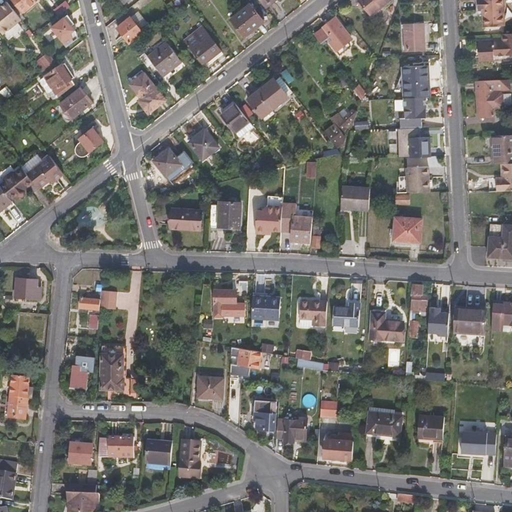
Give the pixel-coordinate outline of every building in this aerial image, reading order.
[(17,0),(26,11),(39,0),(17,0)] [(166,0),(163,2),(172,12),(176,9),(169,0),(166,0)] [(359,0),(371,15),(390,1),(389,0),(359,0)] [(480,0),(481,11),(484,12),(485,28),(506,27),(505,0),(480,0)] [(21,20),(7,2),(0,7),(0,31),(3,34),(21,20)] [(65,3),(55,11),(58,15),(68,7),(65,3)] [(232,20),(245,38),(265,22),(251,5),(232,20)] [(132,17),(141,29),(145,26),(145,25),(136,14),(132,17)] [(67,16),(53,28),(67,47),(78,39),(76,31),(71,26),(74,23),(67,16)] [(119,27),(130,41),(143,32),(144,34),(148,31),(145,26),(141,29),(132,17),(132,16),(119,27)] [(405,18),(408,52),(426,51),(423,17),(405,18)] [(333,20),(315,34),(322,43),(327,38),(342,55),(353,46),(351,43),(351,42),(333,20)] [(201,24),(185,36),(205,63),(222,50),(201,24)] [(480,44),(481,61),(495,60),(496,54),(498,53),(500,56),(504,56),(507,53),(508,53),(508,56),(511,55),(511,34),(503,35),(504,42),(480,44)] [(167,42),(148,56),(146,53),(140,57),(149,69),(155,65),(164,76),(182,62),(167,42)] [(43,71),(56,61),(48,52),(35,62),(43,71)] [(62,66),(41,82),(55,100),(76,84),(62,66)] [(144,67),(131,72),(133,76),(146,71),(144,67)] [(406,68),(406,96),(431,96),(431,79),(429,79),(429,67),(406,68)] [(130,77),(138,95),(152,88),(158,102),(160,101),(146,71),(133,76),(130,77)] [(276,80),(288,94),(293,91),(281,76),(276,80)] [(276,79),(249,99),(263,117),(289,96),(288,94),(276,80),(276,79)] [(478,82),(480,119),(496,118),(496,111),(502,111),(504,109),(504,96),(501,93),(501,92),(511,91),(511,82),(511,80),(478,82)] [(356,87),(363,95),(366,88),(360,81),(355,85),(356,87)] [(85,84),(65,100),(76,115),(96,99),(85,84)] [(354,89),(361,99),(363,95),(356,87),(354,89)] [(134,96),(140,111),(158,103),(158,102),(152,88),(138,95),(134,96)] [(233,101),(219,111),(222,115),(236,104),(233,101)] [(228,122),(240,137),(253,126),(246,117),(239,108),(236,104),(222,115),(223,117),(218,121),(222,126),(228,122)] [(239,108),(246,117),(251,112),(245,104),(239,108)] [(335,122),(325,130),(337,146),(343,140),(343,134),(340,130),(345,125),(348,129),(356,112),(352,108),(341,117),(337,111),(331,117),(335,122)] [(203,127),(187,139),(190,142),(205,130),(203,127)] [(89,153),(102,142),(91,129),(78,139),(75,142),(73,145),(72,149),(72,152),(74,154),(77,156),(82,157),(86,156),(89,153)] [(190,142),(203,159),(218,146),(205,130),(190,142)] [(511,135),(493,136),(494,164),(500,164),(503,164),(511,163),(511,135)] [(411,138),(412,158),(431,157),(431,138),(411,138)] [(153,160),(165,176),(174,169),(181,164),(169,149),(153,160)] [(27,173),(34,182),(39,189),(50,180),(53,183),(64,174),(49,156),(27,173)] [(488,178),(488,192),(506,191),(511,190),(511,163),(503,164),(503,178),(500,178),(488,178)] [(384,164),(385,183),(386,186),(393,186),(392,164),(384,164)] [(0,182),(0,184),(12,200),(18,195),(24,195),(26,192),(25,190),(34,182),(27,173),(22,166),(0,182)] [(407,166),(408,192),(431,191),(431,166),(407,166)] [(174,169),(165,176),(163,178),(166,183),(178,174),(174,169)] [(351,179),(351,187),(371,187),(371,181),(362,181),(362,184),(354,184),(354,179),(351,179)] [(0,211),(13,201),(12,200),(0,184),(0,211)] [(343,186),(342,208),(370,209),(371,187),(351,187),(343,186)] [(283,211),(283,232),(290,233),(290,231),(294,231),(293,243),(312,243),(313,218),(297,217),(294,217),(294,214),(297,214),(297,203),(291,202),(291,204),(284,204),(283,211)] [(221,204),(220,230),(242,230),(243,205),(221,204)] [(200,211),(173,209),(171,227),(198,230),(200,211)] [(283,232),(283,211),(268,211),(263,216),(258,216),(257,239),(267,239),(267,236),(272,236),(283,236),(283,232)] [(396,219),(394,241),(421,243),(423,221),(396,219)] [(493,247),(493,257),(511,258),(511,225),(494,225),(493,247)] [(321,248),(322,236),(313,235),(312,247),(321,248)] [(19,277),(17,295),(41,298),(43,279),(19,277)] [(241,281),(240,293),(249,294),(251,282),(241,281)] [(415,285),(413,312),(428,313),(429,298),(424,297),(425,286),(415,285)] [(103,289),(102,308),(117,308),(118,290),(103,289)] [(215,291),(215,316),(223,316),(223,304),(236,304),(236,292),(215,291)] [(82,297),(81,307),(100,309),(101,299),(96,299),(97,294),(87,294),(87,298),(82,297)] [(254,296),(251,326),(260,327),(261,320),(279,322),(281,299),(267,297),(254,296)] [(303,301),(302,319),(304,319),(304,326),(315,328),(315,326),(328,328),(330,302),(303,301)] [(336,307),(335,325),(362,327),(364,304),(353,303),(352,308),(336,307)] [(494,329),(504,330),(504,324),(511,324),(511,303),(503,303),(503,305),(496,305),(494,329)] [(459,308),(456,345),(486,348),(489,310),(459,308)] [(432,309),(430,335),(449,336),(449,313),(442,312),(441,311),(432,309)] [(375,314),(374,339),(405,342),(406,324),(387,322),(387,315),(375,314)] [(414,324),(413,332),(415,332),(415,335),(419,335),(419,332),(421,333),(422,324),(414,324)] [(237,347),(235,361),(239,362),(239,364),(259,368),(262,352),(249,349),(237,347)] [(303,352),(301,360),(305,360),(314,362),(316,355),(303,352)] [(100,354),(99,389),(121,390),(121,393),(129,393),(129,378),(121,378),(122,355),(100,354)] [(78,356),(77,366),(73,366),(70,388),(85,389),(87,371),(90,371),(91,368),(93,368),(95,358),(78,356)] [(305,360),(304,368),(324,372),(325,371),(325,364),(314,362),(305,360)] [(325,364),(325,371),(339,373),(340,364),(325,363),(325,364)] [(14,371),(10,395),(27,397),(30,373),(14,371)] [(200,376),(197,397),(221,400),(224,380),(200,376)] [(10,395),(9,405),(26,407),(27,397),(10,395)] [(275,430),(277,401),(256,400),(255,420),(259,420),(258,429),(275,430)] [(322,416),(338,416),(339,400),(322,400),(322,416)] [(9,405),(8,412),(25,414),(26,407),(9,405)] [(370,412),(368,433),(386,434),(386,432),(401,433),(402,414),(394,414),(370,412)] [(419,415),(418,434),(433,436),(433,438),(442,439),(443,416),(419,415)] [(279,419),(277,437),(285,438),(284,442),(287,442),(287,444),(290,444),(291,442),(294,442),(295,439),(296,439),(296,443),(305,444),(307,417),(301,417),(300,421),(279,419)] [(511,436),(504,436),(502,462),(511,462),(511,436)] [(111,437),(109,458),(135,460),(136,439),(111,437)] [(463,447),(461,464),(478,466),(479,447),(480,438),(461,437),(460,447),(463,447)] [(326,438),(325,458),(354,460),(355,441),(339,440),(326,438)] [(183,441),(180,477),(199,479),(200,463),(198,463),(198,442),(183,441)] [(149,443),(147,465),(171,466),(173,444),(149,443)] [(72,445),(71,463),(92,465),(94,446),(72,445)] [(0,459),(0,469),(16,472),(17,462),(0,459)] [(91,467),(90,481),(96,481),(97,481),(98,468),(91,467)] [(0,469),(0,498),(11,501),(16,472),(0,469)] [(70,490),(70,497),(69,497),(69,509),(83,509),(83,507),(94,506),(95,497),(99,497),(99,489),(96,489),(96,481),(90,481),(67,481),(67,490),(70,490)] [(399,494),(398,502),(417,504),(419,496),(399,494)]
